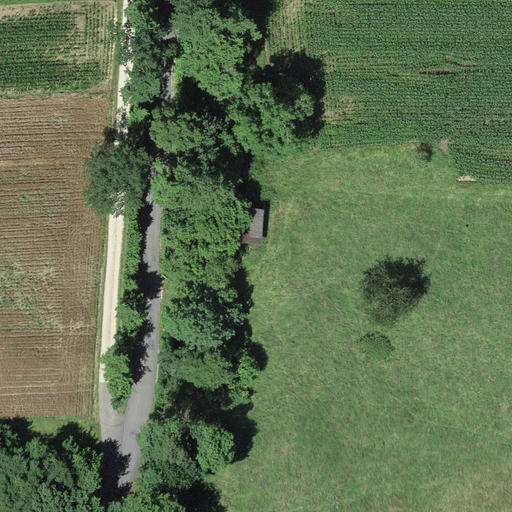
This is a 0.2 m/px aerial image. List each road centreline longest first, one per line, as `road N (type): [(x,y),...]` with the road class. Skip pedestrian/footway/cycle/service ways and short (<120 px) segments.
road 1 (unclassified): [(167,0),(134,411),(119,467),(95,511)]
road 2 (track): [(126,0),(105,330),(106,425),(119,467)]
